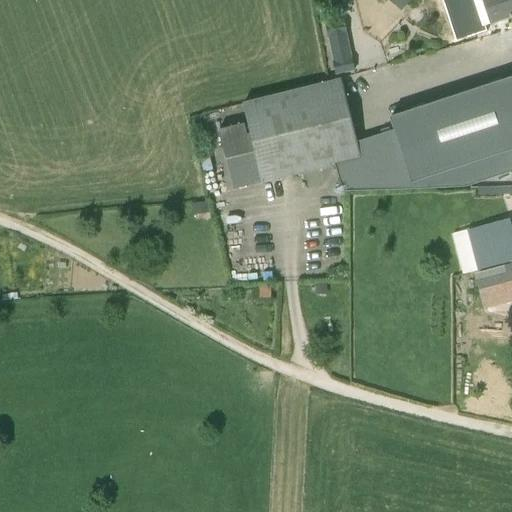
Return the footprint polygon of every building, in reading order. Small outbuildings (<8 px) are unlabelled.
[(511,0),(444,0),(446,6),(455,3),(465,34),(486,27),(485,25),(491,23),(491,25),(511,18),(511,0)] [(325,26),(328,38),(335,75),(354,71),(347,34),(344,22),(325,26)] [(394,131),(357,143),(342,80),(243,105),(250,136),(247,137),(245,126),(219,131),(225,161),(255,155),(262,184),(335,167),(344,193),(466,188),(511,172),(511,153),(511,150),(511,149),(511,78),(390,119),(394,131)] [(511,186),(477,188),(478,197),(511,195),(511,186)] [(511,230),(509,218),(466,229),(471,251),(477,272),(511,262),(511,230)] [(511,290),(511,264),(474,275),(481,299),(511,290)]
